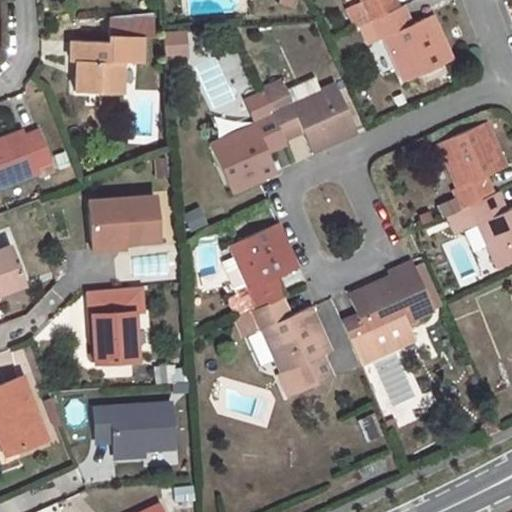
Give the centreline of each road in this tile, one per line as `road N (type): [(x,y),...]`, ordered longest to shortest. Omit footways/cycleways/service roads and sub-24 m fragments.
road 1 (residential): [(342,162),(377,250),(321,274),(286,182)]
road 2 (residential): [(511,91),(342,162)]
